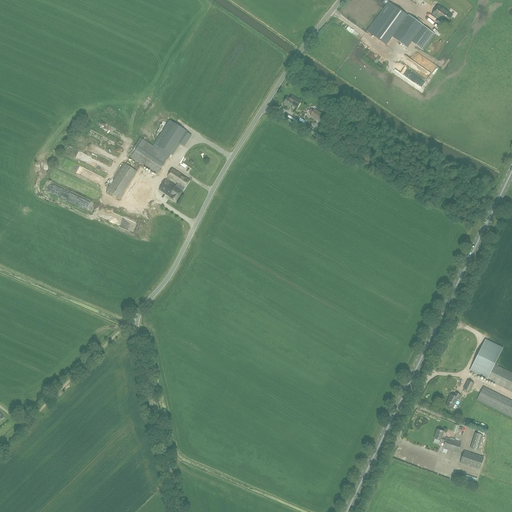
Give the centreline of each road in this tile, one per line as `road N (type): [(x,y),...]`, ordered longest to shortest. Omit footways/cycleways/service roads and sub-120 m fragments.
road 1 (unclassified): [(133,320),(173,268),(292,61),(341,0)]
road 2 (primary): [(346,511),(511,169)]
road 3 (unclassified): [(178,511),(133,320)]
road 4 (unclassified): [(22,424),(133,320)]
